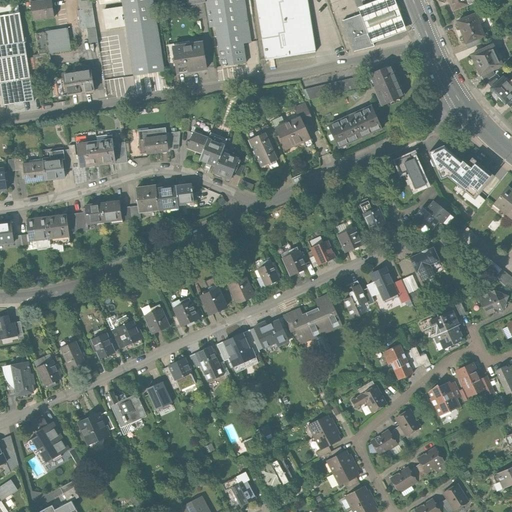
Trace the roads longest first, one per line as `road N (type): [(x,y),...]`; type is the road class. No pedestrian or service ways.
road 1 (residential): [(368,158),(403,243),(0,424)]
road 2 (residential): [(429,43),(293,76),(0,121)]
road 3 (residential): [(262,204),(90,281),(0,298)]
road 4 (residential): [(0,209),(153,169),(189,174),(262,204)]
road 5 (residential): [(392,511),(357,440),(442,366),(478,346)]
